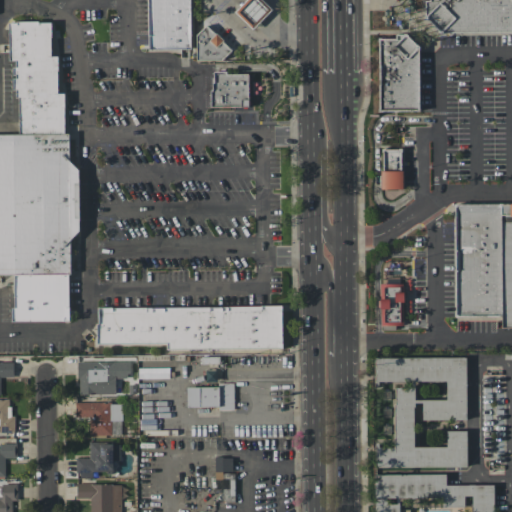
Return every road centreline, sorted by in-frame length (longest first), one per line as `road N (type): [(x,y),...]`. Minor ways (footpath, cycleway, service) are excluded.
road 1 (primary): [(315,175),(318,511)]
road 2 (primary): [(345,239),(344,71)]
road 3 (primary): [(348,511),(347,358)]
road 4 (residential): [(42,376),(44,511)]
road 5 (primary): [(313,0),(314,126)]
